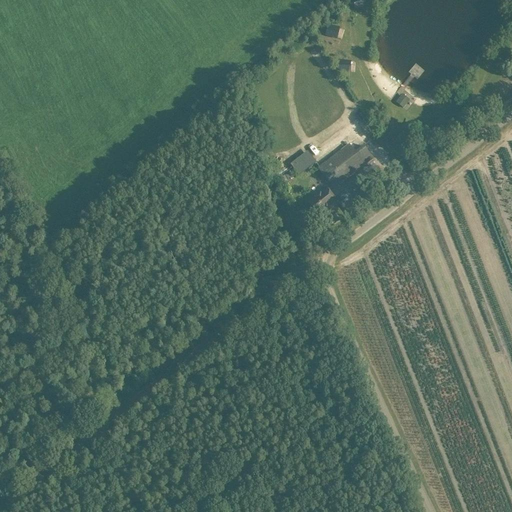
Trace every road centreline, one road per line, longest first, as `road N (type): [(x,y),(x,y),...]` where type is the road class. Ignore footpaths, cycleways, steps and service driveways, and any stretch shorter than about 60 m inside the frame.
road 1 (unclassified): [(429,511),(319,262),(511,114)]
road 2 (track): [(319,262),(1,511)]
